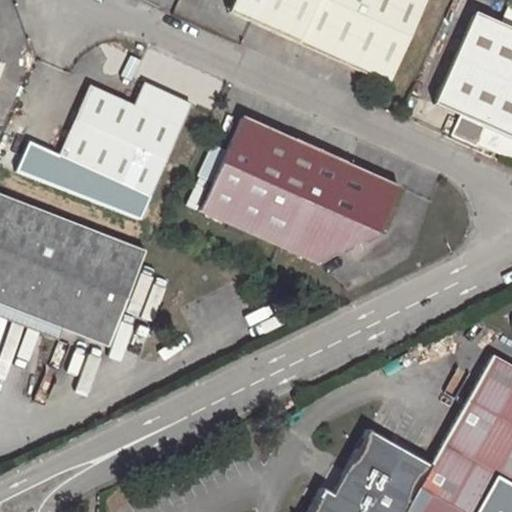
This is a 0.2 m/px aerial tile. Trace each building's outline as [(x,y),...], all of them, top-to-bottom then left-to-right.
[(249,22),(258,0),(230,0),(225,12),(249,22)] [(421,0),(258,0),(249,22),(308,49),(385,83),(421,0)] [(455,12),(461,0),(451,0),(447,9),(455,12)] [(511,30),(472,13),(432,101),(461,114),(483,125),(476,142),(511,158),(511,30)] [(133,107),(89,87),(59,153),(146,192),(185,104),(143,85),(133,107)] [(457,135),(476,142),(483,125),(461,114),(452,133),(457,135)] [(301,254),(343,163),(290,139),(239,116),(197,209),(301,254)] [(376,178),(343,163),(301,254),(315,261),(376,231),(396,187),(376,178)] [(0,304),(60,327),(105,345),(142,250),(0,194),(0,304)] [(0,317),(55,339),(60,327),(0,304),(0,317)] [(511,511),(511,367),(489,355),(427,463),(365,429),(329,493),(319,488),(305,511),(400,511),(403,507),(411,511),(511,511)]
